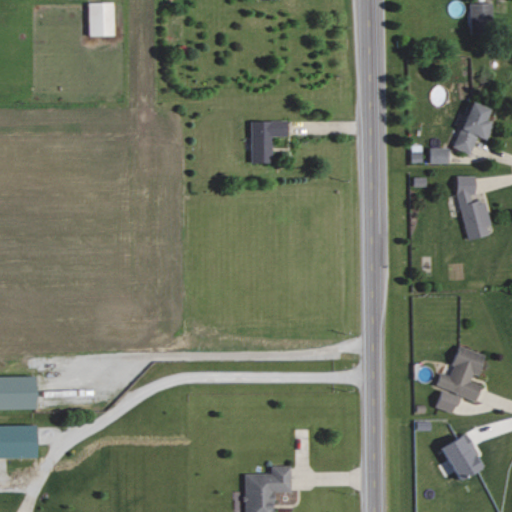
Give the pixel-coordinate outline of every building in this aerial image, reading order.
[(112,35),(111,2),(86,2),(86,36),(112,35)] [(469,34),(484,34),(484,22),(490,22),(489,3),(468,4),(469,34)] [(452,148),(469,154),(475,137),(485,140),(491,124),(483,121),(487,108),(468,102),(452,148)] [(248,121),(248,163),(270,163),(270,136),(285,136),(284,121),(248,121)] [(446,148),(428,148),(427,163),(446,164),(446,148)] [(419,162),(419,151),(409,152),(409,162),(419,162)] [(470,174),(453,177),(464,240),(486,236),(484,226),(488,225),(483,200),(470,203),(468,195),(474,194),(470,174)] [(411,186),(423,186),(423,177),(412,177),(411,186)] [(473,399),(479,384),(472,382),(482,353),(457,344),(446,374),(438,372),(433,385),(473,399)] [(0,407),(31,407),(31,374),(0,374),(0,407)] [(450,412),(456,395),(439,389),(433,406),(450,412)] [(0,456),(32,456),(32,423),(0,423),(0,456)] [(438,444),(455,479),(481,467),(463,432),(438,444)] [(242,473),(242,511),(271,511),(272,491),(289,491),(288,464),(268,465),(268,472),(242,473)]
